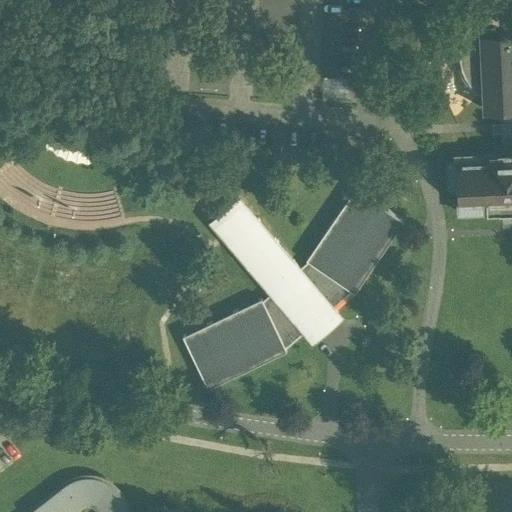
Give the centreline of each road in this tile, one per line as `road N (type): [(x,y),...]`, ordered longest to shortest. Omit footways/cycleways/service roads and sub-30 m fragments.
road 1 (residential): [(418,442),(438,235),(424,176),(397,132),(381,120),(178,107)]
road 2 (residential): [(369,441),(175,414),(0,368)]
